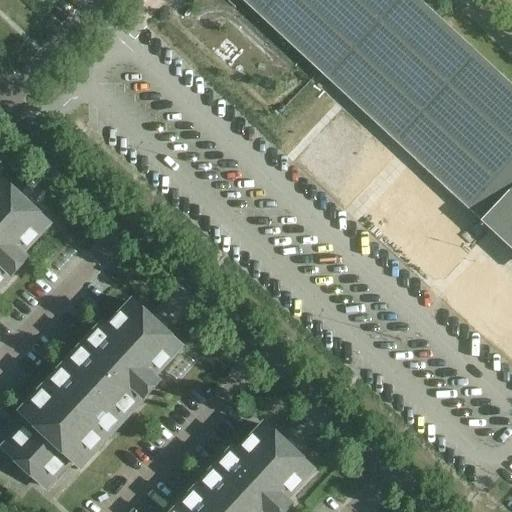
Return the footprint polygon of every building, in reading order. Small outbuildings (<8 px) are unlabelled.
[(262,0),(511,232),(511,93),(411,0),(262,0)] [(276,101),(291,126),(307,116),(293,91),(276,101)] [(0,295),(33,261),(28,256),(55,227),(1,176),(0,177),(0,295)] [(164,383),(160,379),(187,350),(133,299),(106,328),(101,323),(17,412),(25,420),(0,446),(0,449),(47,494),(73,464),(82,472),(164,383)] [(290,511),(296,506),(292,501),(319,472),(265,422),(239,450),(234,445),(171,511),(290,511)]
